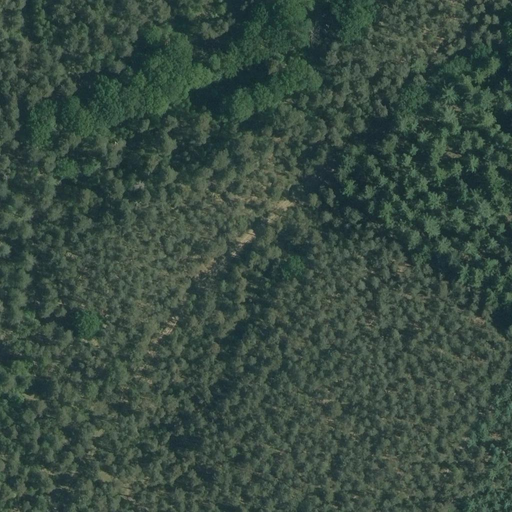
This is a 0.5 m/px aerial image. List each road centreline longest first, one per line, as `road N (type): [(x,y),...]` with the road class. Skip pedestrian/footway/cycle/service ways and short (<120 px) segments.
road 1 (track): [(45,511),(99,419),(191,297),(248,237),(511,35)]
road 2 (track): [(511,314),(320,176)]
road 3 (track): [(421,511),(511,361)]
